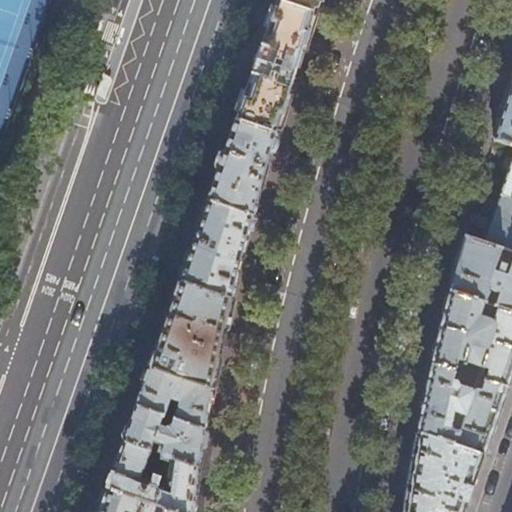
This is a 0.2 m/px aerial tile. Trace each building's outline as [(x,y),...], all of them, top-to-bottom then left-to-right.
[(306,42),(315,13),(279,0),(269,27),(249,86),(237,120),(277,133),(283,110),(290,91),(306,42)] [(319,0),(278,0),(279,0),(315,13),(319,0)] [(511,84),(510,91),(494,139),(511,145),(511,84)] [(268,167),(277,133),(237,120),(222,162),(208,200),(254,216),(268,167)] [(511,164),(510,170),(502,195),(511,199),(511,164)] [(511,199),(502,195),(494,217),(485,243),(503,249),(511,251),(511,199)] [(244,256),(254,216),(208,200),(195,237),(180,281),(233,299),(244,256)] [(496,272),(503,249),(485,243),(465,236),(458,264),(451,290),(485,302),(490,289),(505,293),(500,307),(511,311),(511,267),(509,276),(496,272)] [(232,300),(233,299),(180,281),(150,367),(213,389),(223,343),(225,330),(226,330),(233,301),(232,300)] [(482,310),(485,302),(451,290),(442,324),(433,364),(462,373),(466,362),(490,370),(486,380),(508,387),(511,375),(511,311),(500,307),(495,321),(482,316),(484,311),(482,310)] [(460,380),(462,373),(433,364),(424,401),(418,431),(484,455),(498,415),(508,387),(486,380),(482,390),(479,389),(476,390),(473,392),(471,388),(465,387),(462,388),(460,380)] [(206,429),(210,406),(213,389),(150,367),(137,405),(206,429)] [(203,449),(206,429),(137,405),(131,422),(124,441),(150,450),(150,454),(167,459),(170,457),(200,467),(203,449)] [(464,511),(469,498),(484,455),(418,431),(411,473),(405,511),(464,511)] [(167,459),(150,454),(150,450),(124,441),(108,487),(177,511),(193,511),(197,487),(200,467),(170,457),(167,459)] [(177,511),(108,487),(99,511),(177,511)]
